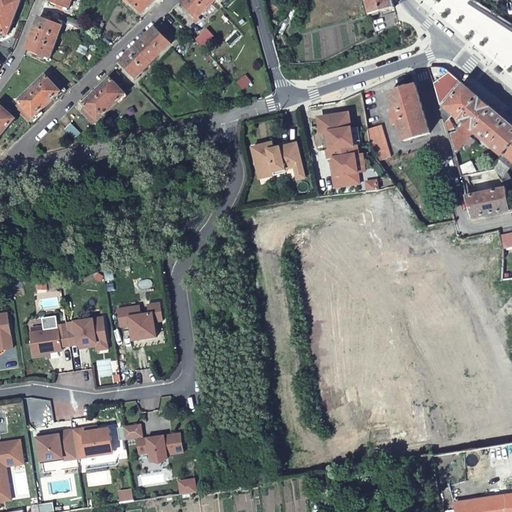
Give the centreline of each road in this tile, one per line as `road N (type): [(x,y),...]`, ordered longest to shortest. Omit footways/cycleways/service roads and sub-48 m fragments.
road 1 (residential): [(221,117),(237,176),(220,217),(178,275),(185,382),(99,400),(0,394)]
road 2 (residential): [(172,0),(29,140),(22,168)]
road 3 (unclassified): [(415,58),(466,225),(511,219)]
road 4 (unclassified): [(22,168),(221,117)]
road 5 (tertiary): [(287,95),(332,90),(415,58)]
